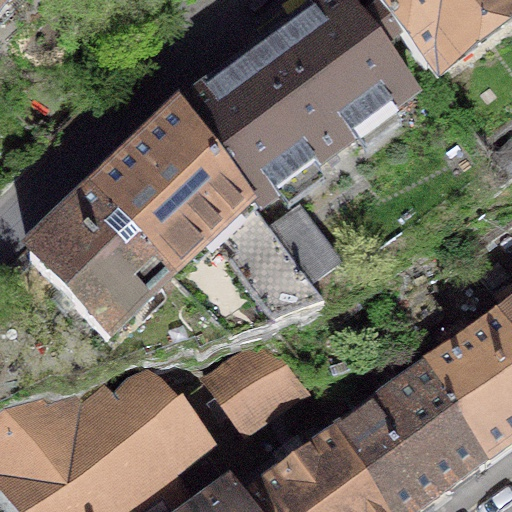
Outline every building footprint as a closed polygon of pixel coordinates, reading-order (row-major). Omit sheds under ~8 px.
[(0,0),(0,11),(11,0),(0,0)] [(343,0),(337,0),(182,114),(248,204),(308,286),(337,265),(281,191),(413,93),(343,0)] [(511,0),(370,0),(425,71),(511,7),(511,0)] [(182,114),(93,199),(171,279),(223,229),(248,204),(182,114)] [(171,279),(93,199),(28,260),(106,341),(171,279)] [(323,306),(308,286),(248,204),(223,229),(243,254),(230,264),(276,326),(323,306)] [(511,227),(464,260),(499,305),(498,306),(500,308),(508,320),(511,325),(511,227)] [(511,449),(511,325),(508,320),(476,342),(467,330),(500,308),(498,306),(499,305),(464,260),(395,307),(427,359),(441,348),(450,361),(430,375),(486,468),(511,449)] [(263,343),(205,387),(244,439),(302,395),(263,343)] [(386,511),(425,511),(486,468),(430,375),(404,393),(396,383),(387,360),(379,364),(382,369),(375,373),(372,369),(357,378),(377,398),(384,408),(341,439),(386,511)] [(104,385),(50,408),(0,434),(0,484),(8,495),(20,511),(119,511),(201,453),(147,379),(117,401),(104,385)] [(386,511),(341,439),(243,510),(241,511),(386,511)] [(241,511),(243,510),(201,453),(119,511),(241,511)] [(20,511),(8,495),(0,500),(0,511),(20,511)]
